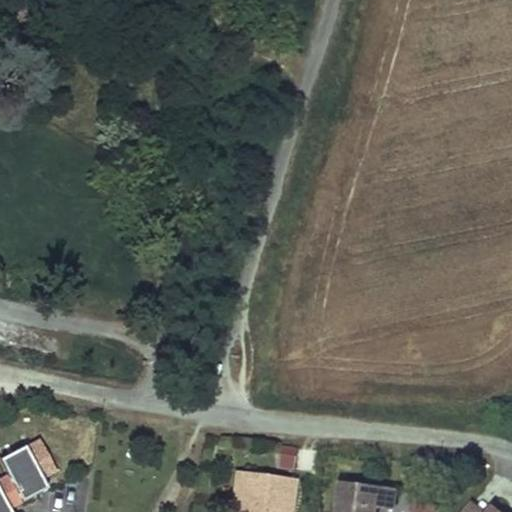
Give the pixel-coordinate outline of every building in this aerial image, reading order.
[(0,477),(0,511),(8,508),(40,491),(35,481),(42,478),(56,470),(39,438),(0,459),(0,460),(7,474),(0,477)] [(273,465),(290,469),(296,448),(278,444),(273,465)] [(236,471),(231,511),(285,511),(286,509),(291,510),(294,478),(236,471)] [(42,478),(35,481),(40,491),(47,488),(42,478)] [(396,489),(341,481),(339,499),(378,504),(394,506),(396,489)] [(376,511),(378,504),(339,499),(336,511),(376,511)] [(498,511),(494,508),(490,511),(484,511),(472,502),(463,511),(498,511)]
